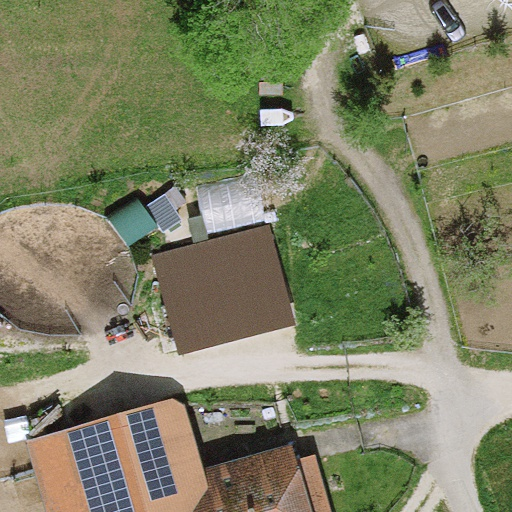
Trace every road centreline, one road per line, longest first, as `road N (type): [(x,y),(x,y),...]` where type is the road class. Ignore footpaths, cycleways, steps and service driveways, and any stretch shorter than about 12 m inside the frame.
road 1 (track): [(50,390),(389,366),(435,375),(473,405)]
road 2 (unclassified): [(470,511),(455,449),(473,405),(491,392)]
